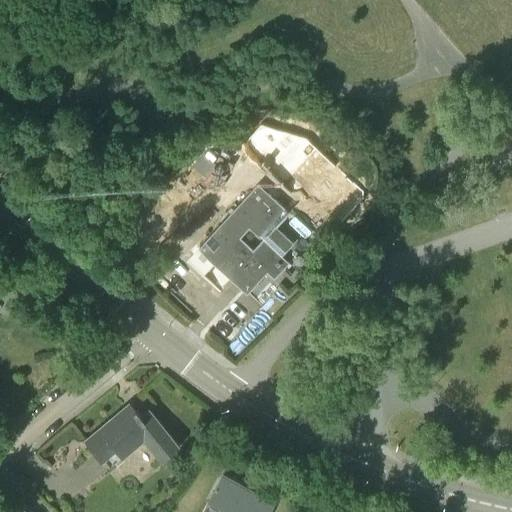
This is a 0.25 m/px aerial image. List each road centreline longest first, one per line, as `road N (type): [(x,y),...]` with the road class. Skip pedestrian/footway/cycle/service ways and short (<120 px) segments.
road 1 (tertiary): [(502,511),(346,454),(202,375),(145,331)]
road 2 (residential): [(0,459),(145,331)]
road 3 (tertiary): [(145,331),(0,205)]
